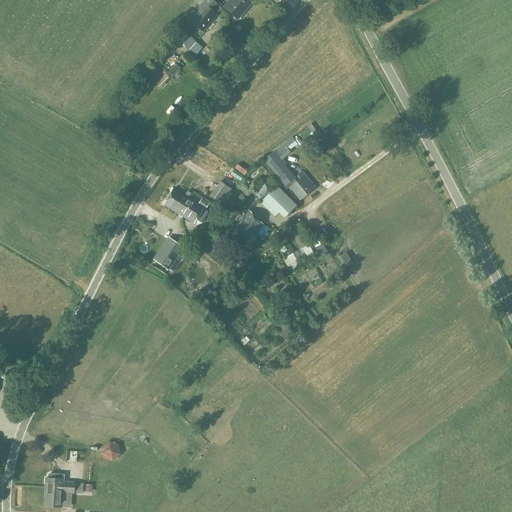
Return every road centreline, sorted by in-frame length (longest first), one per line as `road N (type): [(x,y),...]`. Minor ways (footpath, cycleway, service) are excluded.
road 1 (unclassified): [(4,511),(9,459),(145,186),(305,0)]
road 2 (unclassified): [(511,327),(352,0)]
road 3 (unknown): [(416,128),(302,210)]
